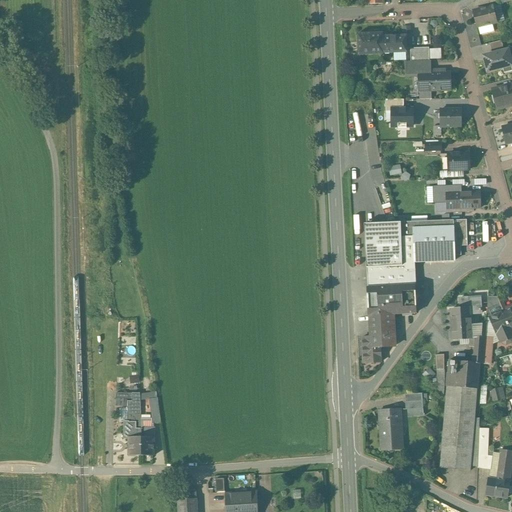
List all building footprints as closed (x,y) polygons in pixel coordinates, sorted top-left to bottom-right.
[(492,6),(472,11),(477,28),(496,23),(492,6)] [(395,32),(358,35),(359,55),(396,53),(396,51),(395,37),(395,32)] [(407,36),(395,37),(396,51),(408,51),(407,36)] [(492,54),(504,52),(503,49),(501,41),(490,44),(492,54)] [(511,46),(503,49),(504,52),(507,51),(509,58),(511,56),(511,46)] [(429,48),(411,49),(411,62),(420,61),(430,61),(429,48)] [(430,57),(442,57),(442,48),(429,48),(430,57)] [(492,54),(484,57),(487,71),(502,67),(511,65),(509,58),(507,51),(504,52),(492,54)] [(411,62),(407,62),(407,75),(419,75),(420,75),(420,74),(420,61),(411,62)] [(511,71),(511,68),(511,65),(502,67),(504,73),(511,71)] [(443,70),(431,70),(431,73),(420,74),(420,75),(419,75),(420,92),(451,91),(450,73),(443,73),(443,70)] [(511,86),(493,91),(497,108),(511,104),(511,86)] [(404,109),(404,100),(386,100),(386,112),(391,112),(391,109),(404,109)] [(406,127),(413,127),(413,109),(404,109),(391,109),(391,112),(391,127),(398,127),(398,128),(406,128),(406,127)] [(460,110),(441,110),(440,127),(460,128),(460,110)] [(511,125),(502,128),(506,144),(511,142),(511,125)] [(440,142),(425,143),(426,151),(440,150),(440,142)] [(469,152),(447,153),(448,170),(469,169),(469,152)] [(388,166),(389,174),(400,174),(400,165),(388,166)] [(465,182),(447,182),(447,190),(465,189),(465,182)] [(479,192),(450,193),(450,201),(447,201),(447,211),(469,210),(469,208),(480,207),(479,192)] [(453,220),(401,222),(401,237),(413,237),(414,252),(414,262),(415,262),(455,260),(455,256),(461,255),(461,246),(467,246),(467,226),(453,226),(453,220)] [(401,222),(364,224),(367,267),(402,265),(402,253),(401,237),(401,222)] [(413,237),(401,237),(402,253),(414,252),(413,237)] [(414,252),(402,253),(402,265),(405,265),(405,269),(415,269),(415,262),(414,262),(414,252)] [(402,265),(367,267),(368,287),(414,285),(416,285),(415,269),(405,269),(405,265),(402,265)] [(414,285),(368,287),(369,315),(370,315),(392,314),(416,313),(414,285)] [(500,297),(488,296),(487,309),(500,304),(500,297)] [(460,309),(450,310),(452,340),(469,338),(485,337),(486,326),(472,326),(471,314),(480,314),(479,298),(459,299),(460,309)] [(500,304),(487,309),(486,319),(504,312),(500,304)] [(511,308),(504,312),(486,319),(486,326),(485,337),(493,337),(492,342),(495,342),(499,340),(500,342),(502,342),(503,343),(506,345),(511,342),(511,341),(511,308)] [(392,314),(370,315),(371,328),(393,326),(392,314)] [(393,326),(371,328),(371,336),(394,335),(393,326)] [(371,336),(363,337),(364,362),(381,361),(380,346),(395,346),(394,335),(371,336)] [(485,337),(469,338),(469,347),(473,347),(474,344),(484,345),(485,337)] [(493,337),(485,337),(484,345),(483,364),(490,364),(491,357),(492,357),(492,347),(492,342),(493,337)] [(484,345),(474,344),(473,347),(472,362),(472,363),(479,364),(483,364),(484,345)] [(444,354),(435,355),(436,368),(445,368),(444,354)] [(472,362),(449,360),(442,447),(472,450),(474,428),(479,364),(472,363),(472,362)] [(499,390),(492,392),(494,401),(501,399),(499,390)] [(141,413),(140,393),(133,393),(132,399),(132,401),(128,401),(128,413),(141,413)] [(157,399),(149,400),(153,425),(161,423),(157,399)] [(423,400),(405,401),(406,409),(424,407),(423,400)] [(401,409),(380,410),(382,451),(402,451),(401,409)] [(141,413),(128,413),(128,422),(124,422),(124,439),(129,439),(129,455),(142,455),(142,429),(142,425),(141,413)] [(156,429),(142,429),(142,455),(154,456),(154,439),(156,439),(156,429)] [(486,429),(479,429),(478,450),(478,455),(485,456),(486,429)] [(472,450),(442,447),(440,468),(471,470),(471,466),(472,450)] [(511,453),(500,452),(496,480),(489,479),(486,496),(507,499),(511,457),(511,453)] [(493,457),(485,456),(478,455),(477,467),(491,468),(493,457)] [(224,479),(216,479),(216,492),(224,492),(224,479)] [(187,498),(195,497),(195,488),(186,489),(187,498)] [(256,511),(256,492),(226,494),(226,511),(256,511)] [(193,511),(192,500),(178,500),(178,511),(193,511)]
